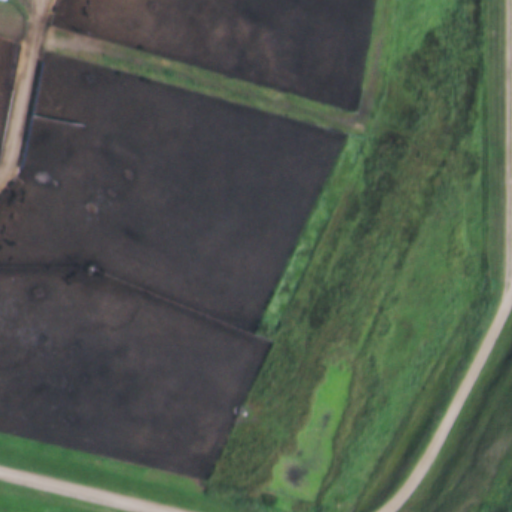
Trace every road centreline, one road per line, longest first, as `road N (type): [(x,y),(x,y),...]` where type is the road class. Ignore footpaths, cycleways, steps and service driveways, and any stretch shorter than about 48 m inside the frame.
road 1 (residential): [(378,511),(406,488),(511,284)]
road 2 (residential): [(181,511),(0,469)]
